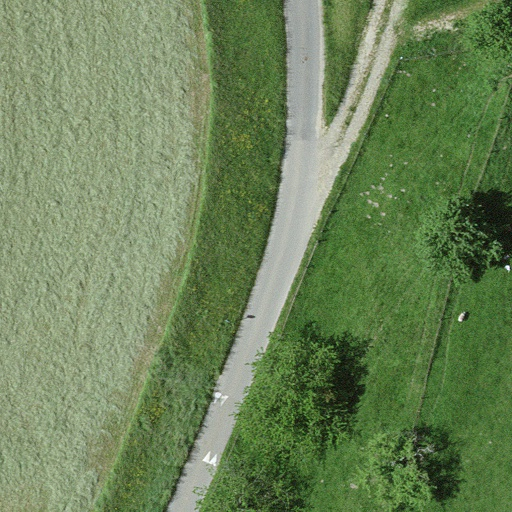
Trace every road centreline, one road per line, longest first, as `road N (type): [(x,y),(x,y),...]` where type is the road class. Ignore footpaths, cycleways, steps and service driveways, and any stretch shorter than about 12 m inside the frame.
road 1 (unclassified): [(183,511),(279,275),(304,179),(300,0)]
road 2 (track): [(304,179),(338,149),(397,0)]
